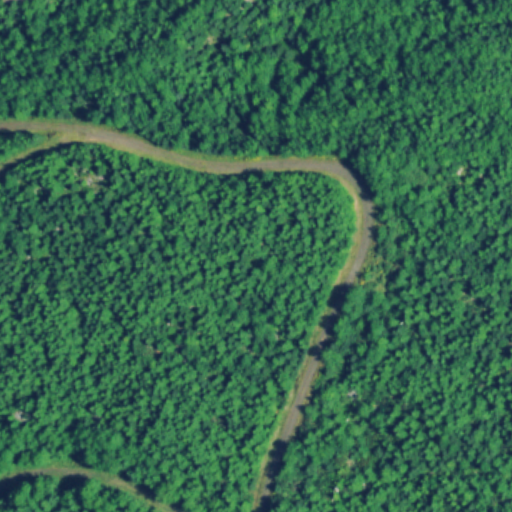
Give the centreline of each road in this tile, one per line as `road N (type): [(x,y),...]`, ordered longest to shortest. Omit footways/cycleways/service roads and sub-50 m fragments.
road 1 (track): [(255,511),(380,225),(376,161),(0,130)]
road 2 (track): [(0,491),(84,461),(216,511)]
